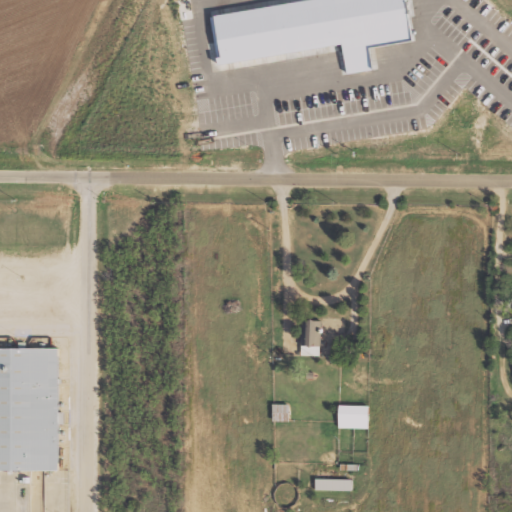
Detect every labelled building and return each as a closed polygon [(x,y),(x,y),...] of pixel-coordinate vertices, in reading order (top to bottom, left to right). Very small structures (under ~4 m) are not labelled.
[(298,0),(222,12),(230,63),(349,44),(354,74),(382,70),(377,42),(420,35),(414,0),(298,0)] [(321,355),(322,319),(302,319),(302,355),(321,355)] [(0,346),(0,471),(59,471),(60,346),(0,346)] [(340,404),(369,405),(369,428),(339,427),(340,404)] [(317,477),(353,478),(353,491),(317,490),(317,477)]
